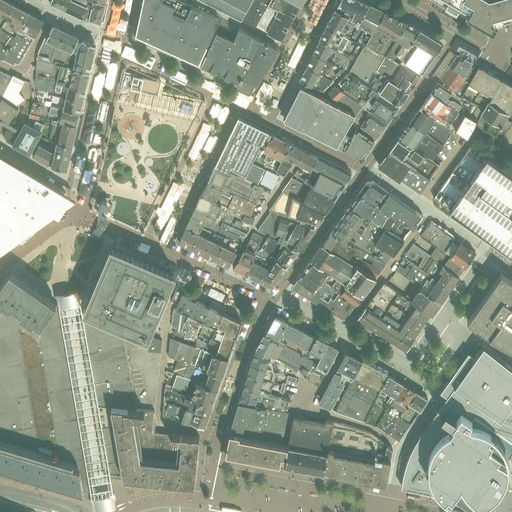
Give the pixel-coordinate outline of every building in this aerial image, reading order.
[(0,0),(0,57),(3,59),(6,52),(11,43),(16,34),(28,11),(7,0),(0,0)] [(51,0),(51,1),(51,2),(58,6),(64,8),(82,17),(82,16),(84,15),(85,10),(88,11),(89,14),(87,15),(87,16),(87,17),(89,18),(90,18),(91,18),(95,0),(51,0)] [(95,0),(91,18),(91,20),(96,23),(97,22),(100,21),(102,21),(106,2),(98,0),(95,0)] [(192,5),(181,0),(141,0),(141,1),(140,1),(134,34),(181,56),(181,54),(199,62),(219,18),(192,6),(192,5)] [(229,0),(205,0),(224,9),(229,0)] [(241,18),(251,0),(229,0),(224,9),(241,18)] [(256,24),(269,0),(251,0),(241,18),(255,25),(256,24)] [(280,37),(301,0),(269,0),(256,24),(280,37)] [(359,21),(370,2),(367,1),(366,0),(364,0),(338,0),(337,4),(335,8),(359,21)] [(511,0),(442,0),(471,16),(481,22),(483,20),(489,24),(495,22),(497,22),(511,17),(511,0)] [(369,36),(385,10),(370,3),(370,2),(359,21),(349,38),(360,45),(363,47),(369,36)] [(349,38),(359,21),(335,8),(325,25),(326,25),(326,26),(349,38)] [(369,36),(349,72),(362,81),(372,67),(376,70),(385,55),(406,21),(397,16),(385,10),(369,36)] [(6,52),(3,59),(14,64),(21,62),(36,35),(44,20),(28,11),(16,34),(11,43),(6,52)] [(276,45),(240,27),(221,18),(201,64),(252,87),(257,81),(261,73),(262,74),(274,53),(272,53),(276,45)] [(405,48),(420,28),(419,28),(415,27),(411,24),(408,21),(407,21),(406,20),(406,21),(385,55),(393,60),(395,55),(400,57),(405,48)] [(49,33),(48,35),(46,38),(45,37),(43,42),(57,49),(59,44),(66,30),(53,24),(50,30),(49,33)] [(353,57),(360,45),(349,38),(326,26),(319,37),(320,38),(336,47),(343,52),(343,51),(353,57)] [(435,54),(442,43),(442,42),(420,29),(420,28),(405,48),(400,57),(405,61),(413,67),(422,72),(434,54),(435,54)] [(72,50),(79,36),(66,30),(59,44),(72,50)] [(37,59),(90,71),(90,70),(96,44),(79,36),(72,50),(59,44),(57,49),(43,42),(39,50),(37,59)] [(343,52),(336,47),(320,38),(319,37),(316,42),(317,42),(313,51),(313,52),(329,61),(335,64),(336,64),(343,69),(350,58),(342,53),(343,52)] [(474,72),(472,71),(477,63),(476,63),(478,59),(475,57),(476,56),(464,49),(461,54),(460,54),(459,54),(458,54),(457,55),(439,81),(455,93),(465,100),(466,98),(461,95),(474,72)] [(323,74),(324,75),(332,79),(343,69),(336,64),(335,64),(329,61),(313,52),(306,64),(307,65),(323,74)] [(393,60),(385,55),(376,70),(402,86),(408,91),(420,74),(412,68),(401,61),(399,64),(393,60)] [(86,88),(90,71),(37,59),(36,76),(86,88)] [(489,101),(502,78),(500,77),(500,76),(498,75),(496,74),(493,73),(490,71),(488,69),(485,68),(483,66),(481,65),(481,66),(479,64),(474,72),(461,95),(466,98),(465,100),(458,110),(459,110),(464,114),(455,129),(467,137),(476,123),(483,111),(489,101)] [(315,88),(323,74),(307,65),(299,78),(304,81),(315,88)] [(399,104),(408,91),(402,86),(376,70),(372,67),(362,81),(371,87),(372,85),(374,87),(391,99),(398,104),(399,104)] [(0,99),(12,76),(0,69),(0,99)] [(122,77),(120,86),(121,86),(121,87),(122,87),(122,86),(131,88),(130,89),(133,89),(134,88),(138,89),(140,90),(141,90),(138,102),(189,114),(194,105),(194,103),(157,94),(158,94),(159,88),(160,87),(161,83),(161,82),(161,81),(160,81),(156,80),(137,75),(137,74),(134,73),(134,74),(125,72),(125,71),(125,72),(123,71),(123,73),(125,74),(124,77),(122,77)] [(333,87),(328,92),(337,99),(344,92),(343,91),(345,88),(354,75),(349,72),(335,85),(333,87)] [(0,115),(3,118),(9,122),(18,108),(15,106),(25,98),(19,92),(25,80),(13,74),(12,76),(0,99),(0,115)] [(323,74),(315,88),(322,91),(334,81),(332,79),(324,75),(323,74)] [(362,105),(386,122),(398,106),(397,106),(390,100),(371,87),(362,81),(354,75),(345,88),(343,91),(344,92),(362,105)] [(86,88),(36,76),(35,83),(37,83),(40,102),(80,111),(86,88)] [(511,121),(505,118),(511,106),(511,83),(502,78),(489,101),(483,111),(476,123),(494,134),(485,150),(491,154),(511,124),(511,121)] [(458,110),(465,100),(455,93),(439,81),(432,91),(458,110)] [(344,92),(337,99),(334,104),(300,87),(291,105),(284,119),(337,146),(351,122),(351,121),(362,105),(344,92)] [(459,110),(458,110),(432,91),(419,107),(439,121),(442,117),(450,122),(459,110)] [(77,124),(80,111),(40,102),(34,102),(33,102),(31,113),(47,116),(47,117),(77,124)] [(376,137),(386,122),(362,105),(351,121),(351,122),(375,139),(376,137)] [(439,121),(419,107),(408,123),(442,147),(453,131),(439,121)] [(239,116),(238,117),(216,164),(240,176),(257,184),(264,168),(251,163),(257,152),(259,153),(270,131),(258,125),(239,116)] [(72,145),(77,124),(47,117),(45,121),(53,123),(50,139),(58,141),(72,145)] [(9,122),(3,118),(1,122),(17,131),(18,127),(9,122)] [(44,125),(37,121),(34,126),(25,121),(25,122),(22,120),(18,127),(17,131),(16,131),(13,130),(12,131),(10,130),(7,131),(5,134),(6,138),(7,139),(6,140),(13,144),(30,153),(36,142),(38,138),(39,138),(40,136),(39,136),(42,131),(42,130),(44,125)] [(363,156),(375,139),(351,122),(337,146),(359,158),(359,160),(364,158),(363,156)] [(432,160),(442,147),(408,123),(398,136),(424,155),(432,160)] [(266,165),(280,136),(277,135),(270,131),(259,153),(256,160),(266,165)] [(276,170),(290,141),(280,136),(266,165),(276,170)] [(439,165),(424,155),(398,136),(389,150),(416,169),(430,179),(439,165)] [(67,169),(72,145),(58,141),(56,147),(52,146),(50,150),(39,144),(33,155),(34,155),(38,157),(37,157),(38,157),(42,159),(42,160),(43,160),(47,162),(48,162),(47,161),(48,161),(53,163),(53,164),(52,164),(52,165),(53,165),(59,167),(60,167),(67,168),(67,169)] [(300,146),(290,141),(276,170),(284,174),(292,163),(293,163),(295,165),(304,148),(301,147),(300,146)] [(511,173),(510,172),(502,166),(489,157),(471,144),(434,197),(487,235),(496,241),(502,246),(511,252),(511,173)] [(308,175),(309,171),(318,155),(307,150),(304,148),(295,165),(299,166),(297,169),(298,169),(302,172),(307,174),(308,175)] [(430,179),(416,169),(389,150),(378,165),(420,194),(430,179)] [(0,251),(47,217),(48,217),(47,216),(64,193),(65,194),(66,192),(0,153),(0,251)] [(314,166),(345,183),(351,174),(350,172),(318,155),(309,171),(311,172),(314,166)] [(257,184),(240,176),(216,164),(208,180),(240,196),(256,203),(263,187),(257,184)] [(335,197),(345,183),(314,166),(311,172),(309,171),(308,175),(298,169),(294,175),(304,180),(304,181),(310,184),(335,197)] [(279,175),(266,169),(259,183),(272,189),(279,175)] [(303,182),(292,177),(282,190),(295,197),(303,182)] [(256,203),(240,196),(208,180),(201,194),(240,212),(246,215),(249,217),(256,203)] [(379,206),(388,192),(372,180),(367,180),(358,193),(379,206)] [(325,212),(335,197),(310,184),(302,200),(325,212)] [(302,200),(297,198),(295,197),(282,190),(268,210),(270,210),(282,213),(317,222),(325,212),(302,200)] [(422,216),(388,192),(379,206),(401,220),(411,226),(413,227),(422,216)] [(401,220),(379,206),(358,193),(349,206),(370,218),(372,220),(393,233),(401,220)] [(246,215),(240,212),(201,194),(195,206),(219,218),(239,228),(246,215)] [(109,204),(103,200),(99,205),(104,209),(109,204)] [(239,228),(219,218),(195,206),(179,240),(204,252),(228,264),(240,244),(247,231),(239,228)] [(355,241),(370,218),(349,206),(331,231),(353,244),(354,243),(353,243),(355,241)] [(317,222),(282,213),(270,210),(256,230),(269,236),(298,249),(317,222)] [(366,231),(372,220),(370,218),(355,241),(365,247),(363,250),(374,256),(376,258),(385,263),(392,255),(375,244),(378,239),(366,231)] [(404,239),(393,233),(372,220),(366,231),(378,239),(375,244),(392,255),(404,239)] [(402,237),(411,226),(401,220),(393,233),(404,239),(402,237)] [(438,245),(446,232),(442,229),(440,228),(431,221),(420,235),(436,248),(438,245)] [(356,246),(353,244),(331,231),(322,244),(343,256),(375,276),(379,270),(364,260),(361,259),(363,256),(365,256),(373,262),(376,258),(374,256),(363,250),(356,247),(356,246)] [(472,256),(475,252),(469,248),(468,248),(465,246),(466,246),(455,238),(446,232),(438,245),(436,248),(430,255),(432,256),(459,275),(460,274),(459,274),(464,267),(464,268),(466,265),(467,263),(472,256)] [(245,272),(253,255),(262,236),(257,233),(251,245),(246,243),(233,266),(245,272)] [(269,236),(266,241),(264,246),(263,248),(270,254),(274,256),(286,266),(293,256),(298,249),(269,236)] [(356,247),(363,250),(365,247),(355,241),(353,243),(354,243),(353,244),(356,246),(356,247)] [(450,288),(459,275),(432,256),(430,255),(427,253),(414,244),(414,243),(413,243),(405,254),(406,255),(408,256),(413,259),(415,256),(417,253),(422,256),(424,258),(419,266),(450,288)] [(375,276),(343,256),(322,244),(313,256),(310,260),(330,272),(361,294),(375,276)] [(111,245),(83,311),(79,321),(105,475),(124,477),(112,406),(137,409),(126,347),(123,331),(127,330),(145,338),(159,303),(164,305),(172,287),(176,277),(179,270),(167,265),(159,262),(157,266),(143,260),(144,258),(111,245)] [(286,266),(274,256),(270,254),(267,261),(259,278),(273,285),(278,278),(286,266)] [(267,261),(257,256),(253,255),(245,272),(259,278),(267,261)] [(373,262),(365,256),(363,256),(361,259),(364,260),(379,270),(385,263),(376,258),(373,262)] [(355,301),(361,294),(330,272),(310,260),(304,269),(323,282),(324,280),(336,288),(355,301)] [(450,288),(419,266),(410,260),(404,268),(399,265),(395,270),(415,283),(441,301),(441,300),(446,293),(450,288)] [(327,300),(336,288),(324,280),(323,282),(304,269),(297,278),(298,278),(315,290),(314,290),(327,300)] [(2,280),(0,282),(0,465),(83,490),(97,495),(94,474),(66,309),(16,274),(12,272),(2,280)] [(511,279),(501,272),(467,320),(474,325),(479,329),(484,331),(490,335),(491,336),(499,340),(504,343),(509,346),(511,346),(511,279)] [(355,301),(336,288),(327,300),(314,290),(315,290),(298,278),(297,278),(292,286),(343,317),(344,316),(347,312),(355,301)] [(430,313),(406,296),(386,283),(384,281),(355,318),(407,349),(415,337),(414,337),(430,313)] [(441,301),(415,283),(406,296),(430,313),(432,314),(437,306),(441,301)] [(189,313),(196,298),(182,292),(175,306),(173,312),(173,315),(172,326),(176,328),(174,333),(185,337),(185,336),(187,333),(181,330),(189,313)] [(105,475),(79,321),(76,305),(75,298),(64,301),(66,309),(97,495),(99,504),(104,503),(110,502),(105,475)] [(194,339),(210,305),(196,298),(189,313),(181,330),(187,333),(185,336),(194,339)] [(208,344),(224,312),(210,305),(194,339),(208,344)] [(242,320),(240,319),(224,312),(208,344),(206,350),(228,358),(236,336),(242,320)] [(312,367),(314,368),(308,380),(319,385),(339,347),(274,314),(264,332),(315,360),(312,367)] [(307,375),(312,367),(315,360),(264,332),(256,347),(287,364),(294,367),(298,370),(298,369),(307,375)] [(162,339),(150,334),(148,350),(161,351),(162,339)] [(228,358),(206,350),(170,337),(168,356),(178,359),(223,375),(229,358),(228,358)] [(402,483),(402,486),(442,494),(442,495),(445,497),(449,499),(453,501),(458,503),(463,504),(467,504),(472,504),(475,504),(477,503),(480,503),(482,502),(481,501),(485,497),(490,493),(493,489),(497,485),(500,480),(503,475),(505,470),(507,464),(508,465),(508,461),(508,457),(509,458),(511,449),(511,366),(484,345),(475,356),(468,352),(446,383),(440,391),(447,396),(420,434),(418,437),(416,440),(414,445),(412,447),(411,451),(409,455),(408,458),(407,460),(406,465),(405,468),(404,471),(403,476),(402,480),(402,483)] [(287,364),(256,347),(254,350),(251,362),(283,372),(287,364)] [(335,411),(362,359),(346,351),(338,367),(339,367),(336,372),(335,372),(319,403),(335,411)] [(218,388),(223,375),(178,359),(174,371),(186,375),(185,377),(218,388)] [(364,421),(389,373),(362,359),(335,411),(364,421)] [(283,372),(251,362),(244,385),(271,393),(277,373),(282,374),(282,375),(284,375),(285,372),(283,372)] [(390,374),(389,373),(364,421),(377,425),(403,382),(390,374)] [(212,404),(218,388),(185,377),(181,376),(176,391),(212,404)] [(407,384),(404,383),(403,382),(377,425),(388,433),(415,390),(407,385),(407,384)] [(286,411),(290,398),(282,396),(271,393),(244,385),(239,402),(240,403),(286,411)] [(212,404),(176,391),(165,387),(164,401),(176,403),(190,409),(190,408),(208,415),(212,404)] [(427,398),(428,398),(427,397),(420,393),(415,390),(388,433),(398,440),(399,441),(399,440),(404,433),(405,432),(408,428),(411,423),(411,424),(411,423),(414,419),(415,418),(418,414),(421,410),(421,409),(425,402),(427,398)] [(204,426),(208,415),(190,408),(190,409),(176,403),(164,401),(162,415),(171,417),(190,422),(190,421),(204,426)] [(286,411),(240,403),(239,402),(230,431),(230,432),(240,434),(239,436),(279,444),(280,441),(283,441),(288,412),(286,411)] [(137,409),(112,406),(124,477),(195,484),(198,448),(198,447),(199,436),(153,431),(153,430),(153,427),(154,427),(155,420),(154,420),(155,411),(137,409)] [(324,471),(334,420),(326,419),(325,423),(294,417),(288,445),(285,464),(324,471)] [(371,480),(379,437),(372,432),(334,420),(324,471),(371,480)] [(240,434),(230,432),(226,453),(285,464),(288,445),(279,444),(239,436),(240,434)] [(391,459),(393,448),(379,437),(371,480),(386,483),(389,466),(387,466),(387,464),(390,464),(390,463),(391,459)]
